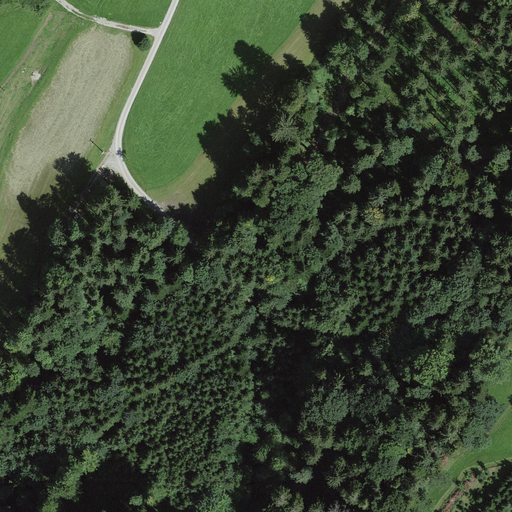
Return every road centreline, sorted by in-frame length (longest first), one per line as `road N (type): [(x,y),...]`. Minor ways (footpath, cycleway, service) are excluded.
road 1 (track): [(511,153),(285,279),(261,288),(233,284),(129,180),(120,160),(122,120),(176,0)]
road 2 (track): [(117,141),(0,351)]
